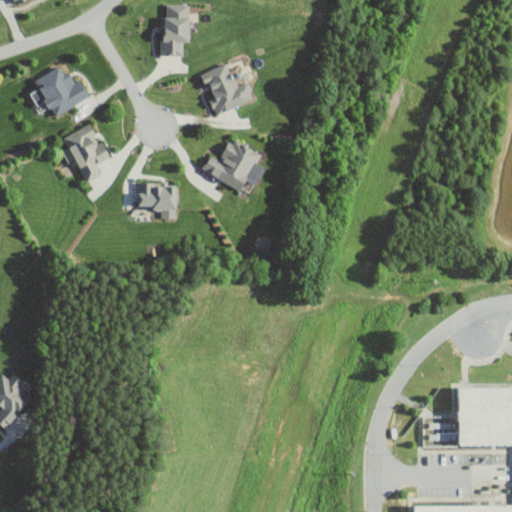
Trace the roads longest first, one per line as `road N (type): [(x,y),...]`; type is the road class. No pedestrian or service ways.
road 1 (residential): [(91,21),(155,132)]
road 2 (residential): [(113,0),(86,24),(0,55)]
